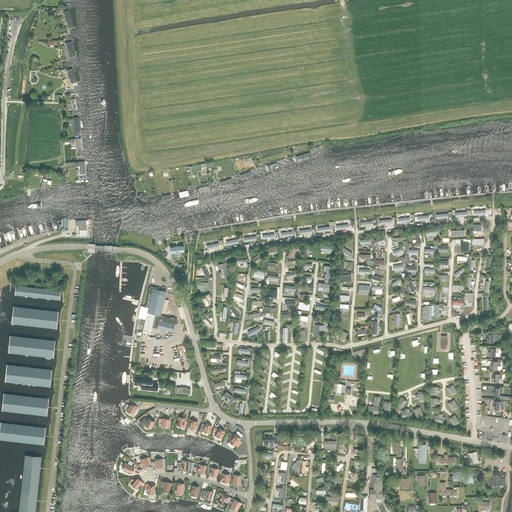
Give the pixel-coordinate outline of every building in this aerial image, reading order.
[(64,12),(69,29),(74,28),(69,11),(64,12)] [(76,57),(71,42),(65,44),(71,59),(76,57)] [(73,70),(67,72),(73,87),(78,85),(73,70)] [(310,152),(295,157),(297,163),(312,158),(310,152)] [(279,162),(265,167),(267,171),(280,166),(279,162)] [(250,172),(240,175),(241,180),(252,176),(250,172)] [(44,191),(48,181),(43,179),(39,189),(44,191)] [(148,197),(139,193),(136,198),(145,203),(148,197)] [(171,194),(161,196),(163,202),(173,199),(171,194)] [(76,225),(79,225),(80,236),(87,235),(86,225),(86,221),(76,221),(76,224),(76,225)] [(383,237),(374,240),(375,244),(374,244),(375,245),(376,248),(379,247),(378,243),(384,241),(383,237)] [(293,245),(287,255),(291,258),(297,247),(293,245)] [(350,256),(353,253),(344,246),(341,249),(350,256)] [(370,260),(370,255),(360,254),(359,259),(366,259),(366,263),(366,265),(370,265),(370,263),(370,260)] [(303,262),(303,271),(313,271),(313,263),(303,262)] [(218,265),(219,269),(222,268),(225,278),(229,277),(225,263),(218,265)] [(209,268),(202,267),(202,271),(200,271),(200,278),(208,278),(209,268)] [(455,273),(457,276),(466,271),(464,267),(455,273)] [(254,270),(253,277),(263,279),(265,272),(254,270)] [(364,284),(367,276),(361,274),(358,283),(364,284)] [(234,284),(242,288),(245,282),(237,278),(234,284)] [(401,285),(400,282),(403,280),(402,278),(393,281),(395,285),(397,284),(398,287),(401,285)] [(16,285),(15,295),(60,300),(61,291),(16,285)] [(149,292),(145,307),(149,308),(148,312),(155,314),(152,327),(153,327),(157,328),(159,329),(173,332),(174,324),(175,324),(176,324),(177,319),(175,319),(175,318),(171,317),(170,318),(160,315),(164,300),(166,291),(156,289),(155,288),(151,286),(149,287),(148,291),(149,292)] [(210,304),(208,299),(211,298),(209,295),(201,299),(204,307),(210,304)] [(375,303),(372,309),(379,313),(382,307),(375,303)] [(14,306),(12,323),(57,328),(58,320),(59,311),(14,306)] [(238,317),(240,315),(234,308),(232,310),(238,317)] [(315,324),(313,336),(321,337),(322,325),(315,324)] [(259,326),(248,330),(250,335),(261,330),(259,326)] [(489,333),(487,333),(487,338),(489,338),(488,342),(494,343),(494,334),(496,334),(489,333)] [(10,336),(8,353),(54,358),(55,350),(55,349),(56,341),(10,336)] [(491,347),(489,347),(489,352),(491,352),(490,356),(495,357),(496,353),(499,353),(499,348),(491,347)] [(360,360),(348,356),(347,360),(359,364),(360,360)] [(493,361),(491,361),(491,365),(493,365),(492,369),(497,370),(498,366),(500,366),(501,362),(493,361)] [(7,365),(5,382),(50,387),(51,379),(51,378),(52,370),(7,365)] [(495,373),(493,373),(492,377),(494,378),(494,382),(499,382),(499,378),(502,379),(502,374),(503,374),(495,373)] [(156,393),(157,384),(152,384),(152,378),(134,376),(133,386),(140,387),(140,391),(156,393)] [(335,395),(341,395),(341,392),(345,392),(345,385),(333,383),(332,391),(336,391),(335,395)] [(495,387),(493,387),(493,391),(495,392),(495,396),(500,396),(500,392),(503,393),(503,388),(495,387)] [(226,392),(224,395),(228,398),(225,401),(229,404),(233,397),(226,392)] [(4,393),(2,410),(47,416),(48,408),(48,407),(49,399),(4,393)] [(392,402),(384,401),(383,410),(391,411),(392,402)] [(496,401),(494,401),(493,405),(495,405),(495,409),(500,410),(500,406),(503,406),(503,402),(504,402),(504,401),(496,401)] [(137,407),(131,403),(129,406),(126,404),(124,409),(133,414),(137,407)] [(147,420),(145,418),(145,417),(139,423),(141,421),(144,423),(143,425),(144,426),(151,429),(152,426),(153,424),(154,422),(148,419),(147,420)] [(186,427),(187,422),(185,421),(186,419),(179,417),(177,426),(184,427),(186,427)] [(162,418),(162,419),(162,422),(161,426),(168,427),(170,420),(162,418)] [(190,420),(189,420),(188,424),(190,424),(189,428),(196,429),(198,422),(190,420)] [(1,422),(0,428),(0,439),(44,445),(45,437),(45,436),(46,427),(1,422)] [(202,423),(199,431),(202,432),(202,431),(209,434),(212,426),(205,424),(202,423)] [(217,432),(215,436),(222,439),(225,431),(218,429),(217,432)] [(240,439),(235,434),(229,442),(235,446),(235,445),(238,447),(242,442),(240,440),(240,439)] [(298,440),(297,444),(301,444),(302,441),(305,441),(306,437),(295,435),(294,439),(298,440)] [(263,437),(263,441),(269,441),(269,446),(273,446),(273,437),(263,437)] [(399,442),(393,442),(393,453),(396,453),(396,456),(401,456),(401,448),(400,448),(399,442)] [(475,452),(468,454),(469,456),(471,456),(472,461),(477,460),(475,452)] [(448,463),(448,457),(448,454),(444,454),(445,457),(441,458),(441,456),(437,456),(437,462),(440,462),(440,463),(448,463)] [(35,511),(36,503),(37,499),(40,470),(40,467),(41,456),(25,455),(18,511),(35,511)] [(142,467),(149,465),(147,458),(140,460),(142,467)] [(162,460),(162,459),(155,460),(155,462),(151,462),(152,467),(155,467),(155,468),(162,467),(162,464),(162,460)] [(403,468),(403,459),(397,459),(397,474),(407,474),(406,468),(403,468)] [(360,469),(364,469),(365,461),(357,460),(356,464),(360,465),(360,469)] [(189,461),(181,461),(181,463),(177,463),(177,468),(181,469),(181,470),(188,471),(188,470),(191,470),(191,469),(191,462),(189,462),(189,461)] [(338,472),(343,463),(339,461),(334,470),(338,472)] [(131,474),(134,467),(125,463),(123,470),(131,474)] [(204,473),(206,466),(198,464),(197,472),(204,473)] [(140,468),(138,471),(143,476),(146,473),(140,468)] [(217,477),(217,476),(218,470),(218,469),(211,468),(209,475),(217,477)] [(229,482),(229,475),(222,474),(221,482),(229,482)] [(464,479),(464,482),(471,482),(471,479),(472,479),(472,474),(464,474),(464,479)] [(240,485),(241,476),(233,475),(233,484),(240,485)] [(373,475),(373,490),(369,490),(369,498),(382,498),(382,475),(373,475)] [(489,485),(497,485),(497,483),(497,478),(497,475),(493,476),(493,478),(489,478),(489,485)] [(497,483),(497,485),(505,485),(505,478),(500,478),(500,475),(497,475),(497,478),(497,483)] [(139,490),(142,487),(140,485),(142,482),(136,478),(134,480),(133,482),(131,485),(137,489),(139,490)] [(164,482),(162,491),(170,492),(170,486),(171,483),(164,482)] [(446,482),(440,482),(440,490),(440,495),(448,495),(448,490),(446,490),(446,482)] [(183,494),(184,484),(177,483),(176,493),(183,494)] [(144,489),(143,495),(147,495),(148,493),(153,494),(155,485),(148,484),(146,490),(144,489)] [(197,496),(199,487),(192,486),(190,495),(197,496)] [(202,494),(201,498),(204,499),(204,498),(211,500),(213,492),(206,490),(203,489),(201,494),(202,494)] [(229,497),(222,494),(218,502),(224,505),(226,502),(229,497)] [(237,511),(241,503),(234,500),(230,508),(237,511)]
